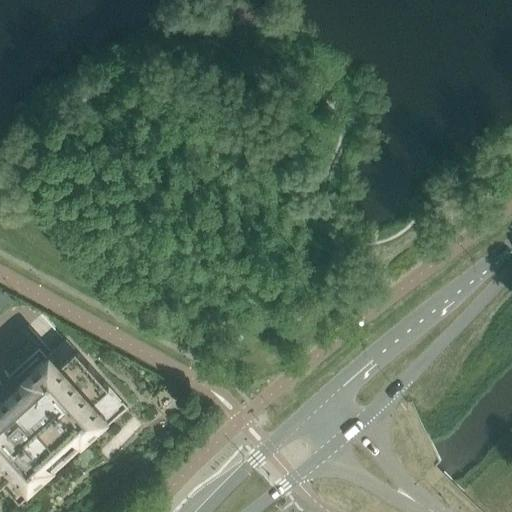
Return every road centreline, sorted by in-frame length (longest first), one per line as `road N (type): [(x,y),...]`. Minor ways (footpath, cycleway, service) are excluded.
road 1 (secondary): [(511,242),(314,406)]
road 2 (secondary): [(352,426),(511,271)]
road 3 (secondary): [(314,406),(205,511)]
